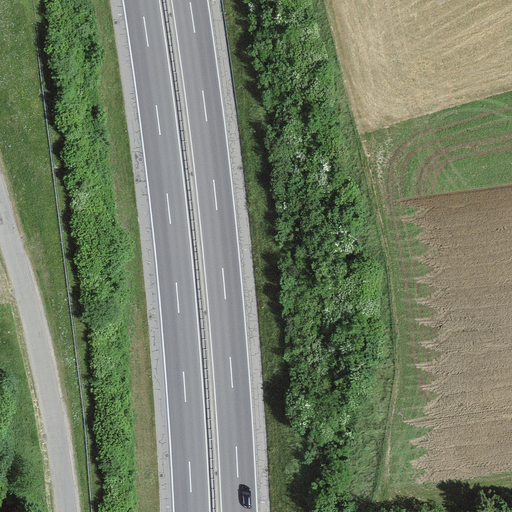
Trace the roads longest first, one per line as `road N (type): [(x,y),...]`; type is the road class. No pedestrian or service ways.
road 1 (motorway): [(139,0),(174,288),(189,511)]
road 2 (motorway): [(236,511),(221,282),(187,0)]
road 3 (unclassified): [(0,209),(50,401),(66,511)]
